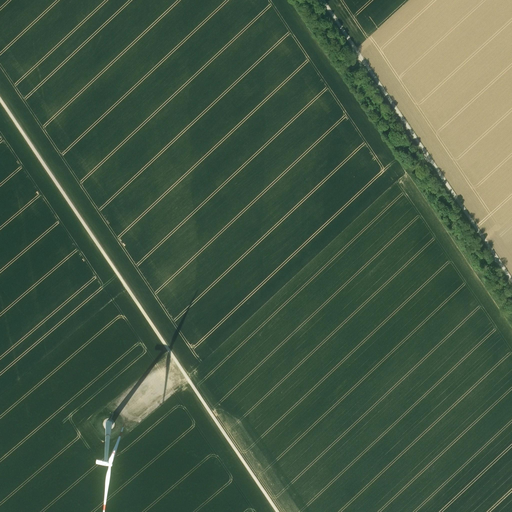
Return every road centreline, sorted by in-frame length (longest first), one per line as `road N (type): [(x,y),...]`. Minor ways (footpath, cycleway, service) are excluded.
road 1 (track): [(0,100),(277,511)]
road 2 (track): [(325,0),(511,276)]
